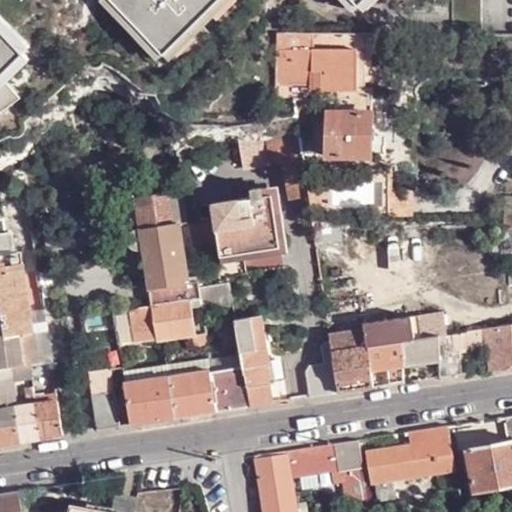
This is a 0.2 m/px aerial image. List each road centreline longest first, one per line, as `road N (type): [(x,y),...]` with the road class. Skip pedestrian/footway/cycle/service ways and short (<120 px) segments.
road 1 (residential): [(511,385),(233,429)]
road 2 (residential): [(47,267),(74,453)]
road 3 (residential): [(233,429),(74,453)]
